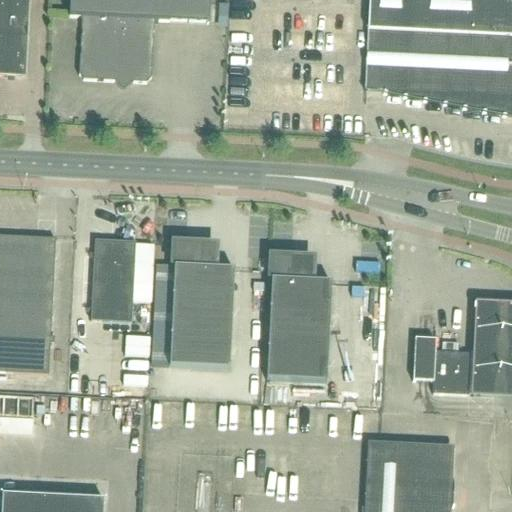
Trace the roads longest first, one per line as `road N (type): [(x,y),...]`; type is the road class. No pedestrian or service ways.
road 1 (tertiary): [(433,207),(243,174),(0,162)]
road 2 (unknown): [(357,0),(359,102),(511,129)]
